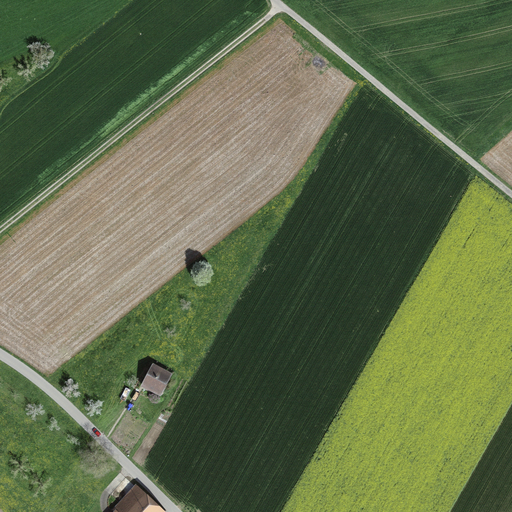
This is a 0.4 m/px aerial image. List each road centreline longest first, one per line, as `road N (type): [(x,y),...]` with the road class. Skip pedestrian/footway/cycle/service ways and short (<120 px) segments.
road 1 (track): [(281,9),(0,231)]
road 2 (track): [(270,0),(511,197)]
road 3 (unclassified): [(174,511),(55,394),(0,354)]
